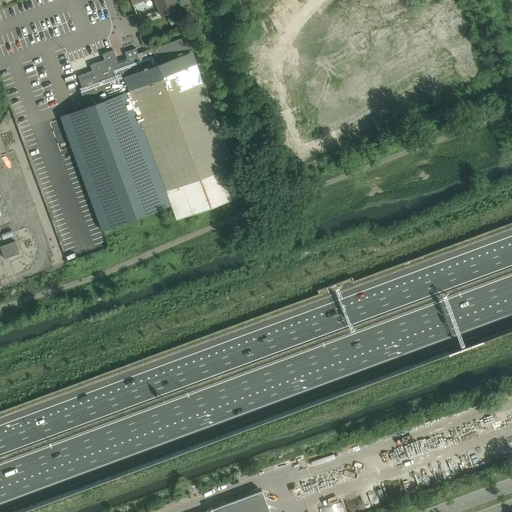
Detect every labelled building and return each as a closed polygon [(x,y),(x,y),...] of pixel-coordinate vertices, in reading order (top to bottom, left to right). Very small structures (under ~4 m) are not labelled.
[(131,0),(133,4),(144,0),(160,0),(165,14),(161,15),(162,16),(166,14),(166,15),(170,14),(169,13),(179,10),(178,9),(175,3),(176,3),(175,3),(174,0),(131,0)] [(273,0),(270,0),(254,6),(257,17),(277,10),(273,0)] [(458,0),(450,0),(438,5),(441,14),(461,6),(458,0)] [(511,1),(503,5),(507,15),(511,13),(511,1)] [(461,6),(441,14),(445,23),(464,15),(461,6)] [(277,10),(257,17),(261,27),(281,20),(277,10)] [(139,13),(137,14),(134,15),(138,25),(143,23),(139,13)] [(464,15),(445,23),(448,32),(468,24),(464,15)] [(281,20),(261,27),(265,38),(285,30),(281,20)] [(468,24),(448,32),(452,41),(471,34),(468,24)] [(147,34),(145,35),(140,37),(144,47),(151,44),(147,34)] [(86,107),(61,116),(103,231),(172,205),(177,219),(246,195),(187,36),(146,52),(139,54),(137,49),(125,53),(127,58),(118,61),(114,50),(103,54),(105,60),(91,65),(93,71),(79,76),(83,88),(80,89),(86,107)] [(288,39),(268,46),(272,56),(291,48),(288,39)] [(291,48),(272,56),(275,65),(295,57),(291,48)] [(480,52),(462,59),(470,82),(489,75),(480,52)] [(295,57),(275,65),(278,74),(298,66),(295,57)] [(462,59),(444,66),(452,88),(470,82),(462,59)] [(298,66),(278,74),(282,83),(301,75),(298,66)] [(444,66),(426,72),(434,95),(452,88),(444,66)] [(426,72),(408,79),(416,101),(434,95),(426,72)] [(301,75),(282,83),(285,92),(305,84),(301,75)] [(408,79),(389,86),(397,108),(416,101),(408,79)] [(305,84),(285,92),(289,101),(308,94),(305,84)] [(385,87),(366,94),(374,117),(393,110),(385,87)] [(366,94),(348,101),(356,124),(374,117),(366,94)] [(348,101),(330,108),(338,130),(356,124),(348,101)] [(330,108),(312,114),(320,137),(338,130),(330,108)] [(312,114),(293,121),(301,144),(320,137),(312,114)] [(15,241),(0,247),(5,259),(20,254),(15,241)] [(270,511),(262,491),(205,511),(270,511)] [(347,511),(345,502),(322,509),(323,511),(347,511)]
